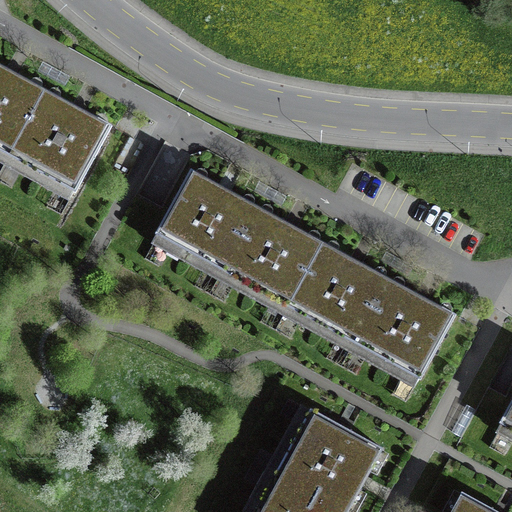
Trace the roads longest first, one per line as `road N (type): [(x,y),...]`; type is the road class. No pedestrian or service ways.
road 1 (residential): [(0,23),(505,301)]
road 2 (residential): [(511,127),(333,116),(243,96),(174,67),(89,0)]
